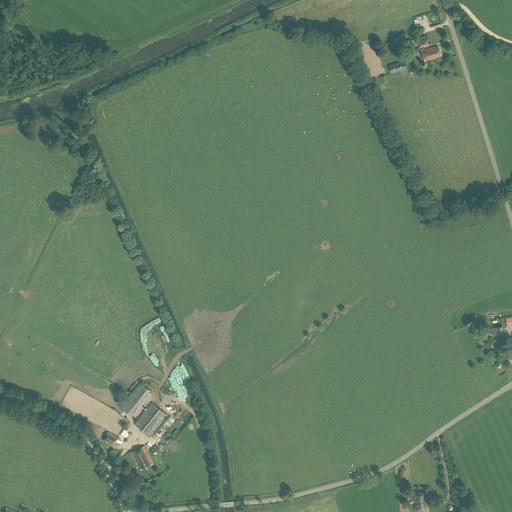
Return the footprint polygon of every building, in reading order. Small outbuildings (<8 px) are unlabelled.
[(420,49),(428,46),(426,39),(418,41),(420,49)] [(441,56),(438,47),(432,49),(431,48),(421,51),(425,62),(434,59),(434,58),(441,56)] [(391,73),(406,69),(404,60),(388,65),(391,73)] [(493,336),(504,334),(502,326),(492,327),(493,336)] [(491,349),(500,347),(499,344),(500,344),(499,339),(490,340),(491,349)] [(128,396),(122,408),(130,411),(135,400),(128,396)] [(150,437),(167,415),(151,402),(134,424),(150,437)] [(112,445),(117,437),(108,432),(103,441),(112,445)] [(140,469),(153,463),(145,446),(132,452),(140,469)] [(429,508),(428,497),(429,497),(428,492),(412,493),(413,501),(414,501),(410,502),(410,503),(414,503),(415,509),(429,508)]
